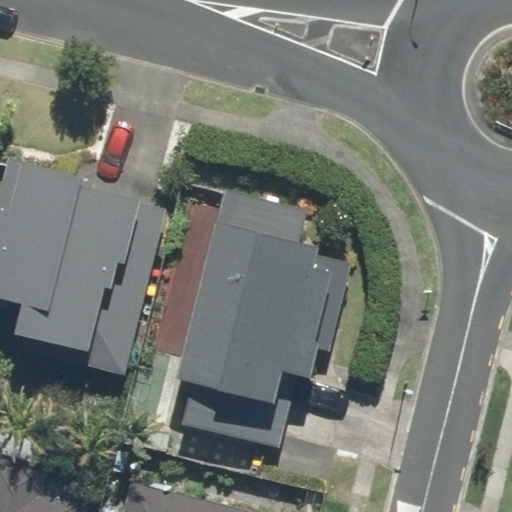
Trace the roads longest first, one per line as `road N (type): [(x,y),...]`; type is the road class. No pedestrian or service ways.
road 1 (residential): [(469,178),(399,511)]
road 2 (residential): [(168,0),(417,57)]
road 3 (residential): [(469,178),(423,126),(417,57)]
